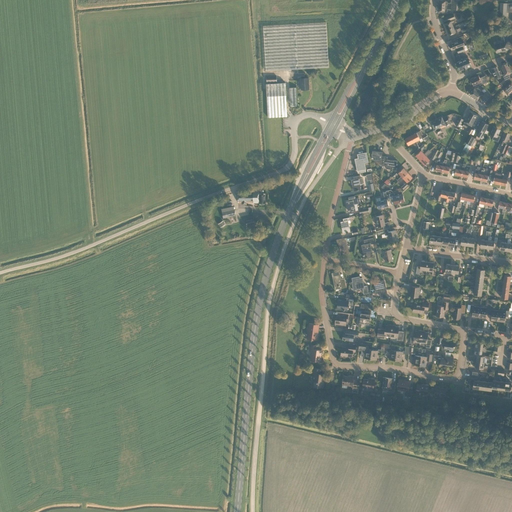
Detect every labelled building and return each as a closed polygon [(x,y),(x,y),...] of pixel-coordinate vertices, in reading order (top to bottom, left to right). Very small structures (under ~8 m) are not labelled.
[(462,0),(451,0),(451,2),(447,2),(447,1),(446,1),(439,0),(438,11),(447,11),(447,9),(462,10),(462,0)] [(507,3),(500,2),(500,15),(506,15),(506,12),(511,11),(511,2),(511,3),(511,4),(507,4),(507,3)] [(445,28),(453,25),(451,21),(456,19),(454,14),(443,18),(444,23),(443,23),(445,28)] [(329,67),(326,22),(263,26),(266,70),(329,67)] [(455,30),(453,25),(445,28),(448,35),(460,30),(459,28),(455,30)] [(457,49),(463,46),(463,45),(465,45),(462,39),(465,38),(464,35),(457,38),(458,41),(450,44),(452,50),(456,48),(457,49)] [(503,37),(505,42),(495,44),(497,52),(504,51),(510,50),(508,45),(511,44),(510,35),(503,37)] [(405,83),(408,90),(444,73),(439,63),(430,67),(424,54),(413,59),(412,56),(404,60),(409,70),(411,69),(414,76),(412,76),(414,79),(405,83)] [(471,65),(468,57),(463,59),(462,58),(461,59),(461,60),(457,62),(460,70),(471,65)] [(506,63),(505,62),(503,63),(502,64),(502,65),(502,66),(501,67),(504,74),(502,74),(505,80),(510,78),(508,73),(511,72),(509,66),(508,66),(507,63),(506,63)] [(491,68),(495,77),(500,75),(497,66),(491,68)] [(304,77),(304,73),(298,73),(298,78),(300,78),(301,89),(309,89),(309,77),(304,77)] [(480,77),(479,74),(470,78),(473,85),(481,81),(482,83),(488,81),(485,75),(480,77)] [(287,116),(286,82),(266,83),(268,117),(287,116)] [(511,82),(503,89),(508,95),(510,93),(511,92),(511,94),(511,99),(511,82)] [(483,88),(478,85),(476,87),(475,87),(470,94),(477,99),(482,92),(481,91),(483,88)] [(477,115),(470,111),(464,122),(465,122),(463,125),(466,127),(468,124),(471,125),(477,115)] [(442,117),(438,118),(439,120),(438,120),(440,125),(440,124),(441,127),(445,125),(446,126),(451,124),(448,117),(443,120),(442,117)] [(464,119),(459,117),(455,124),(460,126),(464,119)] [(441,127),(440,124),(440,125),(438,120),(439,120),(438,118),(431,122),(435,130),(436,130),(438,135),(444,133),(441,127)] [(477,135),(483,138),(484,139),(488,131),(486,129),(489,124),(481,120),(477,128),(480,130),(477,135)] [(500,129),(493,126),(490,133),(494,135),(492,139),(498,141),(500,136),(498,135),(500,129)] [(411,135),(417,147),(419,146),(416,140),(422,137),(421,135),(422,134),(420,130),(411,135)] [(502,148),(500,151),(505,153),(508,145),(506,144),(510,133),(505,131),(498,147),(502,148)] [(415,148),(417,147),(411,135),(405,138),(408,144),(412,142),(415,148)] [(476,138),(471,135),(462,151),(470,155),(474,147),(472,145),(476,138)] [(416,155),(420,159),(430,150),(429,149),(424,153),(421,150),(416,155)] [(383,165),(384,156),(382,155),(382,152),(372,150),(371,157),(375,157),(375,160),(381,161),(380,164),(383,165)] [(430,150),(420,159),(425,164),(430,159),(427,156),(431,151),(430,150)] [(367,159),(366,153),(360,155),(360,158),(355,159),(358,172),(366,171),(364,160),(367,159)] [(384,156),(383,165),(386,165),(386,168),(392,169),(393,166),(396,167),(397,160),(387,159),(388,156),(384,156)] [(444,161),(445,159),(444,159),(444,161),(443,161),(443,163),(439,162),(440,160),(438,160),(435,169),(442,171),(443,165),(444,161)] [(398,181),(408,172),(403,167),(398,172),(401,175),(397,180),(398,181)] [(408,172),(398,181),(399,182),(404,178),(407,182),(412,177),(408,172)] [(501,174),(497,173),(495,172),(493,182),(499,184),(501,178),(500,178),(501,174)] [(361,178),(360,175),(354,176),(354,179),(351,179),(353,191),(361,189),(360,184),(363,183),(362,177),(361,178)] [(391,189),(388,190),(390,199),(393,198),(394,204),(404,201),(403,193),(395,195),(394,192),(393,192),(393,191),(391,189)] [(444,200),(446,201),(448,191),(442,189),(441,192),(438,192),(436,200),(440,200),(441,197),(441,196),(444,196),(445,196),(444,198),(444,200)] [(260,193),(260,190),(238,190),(238,202),(242,202),(242,204),(246,204),(246,202),(258,202),(258,203),(265,203),(265,193),(260,193)] [(390,199),(388,190),(383,191),(385,199),(381,200),(380,197),(376,198),(379,208),(389,206),(388,201),(390,200),(390,199)] [(446,201),(448,201),(449,197),(454,198),(455,192),(448,191),(446,201)] [(358,198),(357,195),(348,197),(349,199),(346,200),(346,203),(347,203),(349,211),(352,210),(352,211),(356,210),(354,199),(358,198)] [(236,215),(235,209),(234,209),(234,207),(230,208),(230,210),(225,211),(226,217),(236,215)] [(385,222),(383,214),(375,216),(378,226),(383,225),(384,228),(390,227),(389,221),(385,222)] [(350,220),(349,217),(343,218),(344,221),(341,221),(341,224),(342,224),(343,232),(346,231),(347,232),(351,231),(348,220),(350,220)] [(391,231),(390,228),(384,229),(385,235),(388,234),(388,235),(390,241),(398,239),(397,234),(396,229),(392,230),(391,230),(391,231)] [(375,243),(374,237),(364,239),(365,244),(362,244),(365,258),(373,256),(370,244),(375,243)] [(345,241),(344,238),(337,239),(338,242),(339,242),(341,254),(349,252),(346,241),(345,241)] [(393,249),(393,245),(383,248),(386,262),(393,260),(390,249),(393,249)] [(420,269),(426,269),(428,261),(421,260),(421,266),(417,266),(416,273),(420,273),(420,269)] [(428,261),(426,269),(433,270),(432,275),(435,275),(436,268),(433,268),(434,262),(428,261)] [(477,270),(476,274),(484,275),(485,269),(477,268),(478,267),(473,267),(472,269),(477,270)] [(341,279),(339,271),(332,273),(336,288),(346,286),(344,278),(341,279)] [(476,280),(483,281),(484,275),(476,274),(472,273),(472,275),(476,276),(476,280)] [(368,286),(367,287),(367,285),(364,286),(362,277),(360,278),(359,276),(352,277),(353,281),(352,281),(354,289),(363,287),(364,293),(368,293),(368,291),(369,290),(368,286)] [(482,288),(483,281),(476,280),(471,279),(471,282),(475,282),(475,286),(475,287),(482,288)] [(388,296),(384,280),(374,282),(376,292),(380,291),(382,297),(388,296)] [(419,287),(411,286),(410,291),(411,291),(410,296),(418,297),(419,287)] [(475,287),(475,286),(470,286),(470,288),(475,288),(474,294),(481,295),(482,288),(475,287)] [(349,296),(349,298),(353,298),(353,302),(355,303),(355,297),(352,297),(352,294),(346,293),(346,296),(349,296)] [(353,298),(349,298),(347,297),(346,300),(338,299),(337,308),(348,310),(348,304),(353,304),(353,302),(353,298)] [(489,314),(490,304),(491,299),(487,299),(486,307),(480,306),(479,317),(486,318),(486,314),(489,314)] [(449,302),(444,301),(443,306),(437,305),(436,315),(444,316),(445,309),(448,309),(449,302)] [(429,303),(423,302),(422,304),(414,303),(413,311),(420,312),(420,313),(423,314),(424,308),(428,309),(429,303)] [(361,316),(370,317),(371,311),(363,310),(364,307),(370,308),(370,304),(361,303),(360,310),(361,310),(361,316)] [(466,305),(462,304),(461,307),(455,306),(454,312),(453,311),(452,314),(454,314),(453,318),(460,319),(461,312),(465,312),(466,305)] [(479,317),(480,306),(474,305),(471,304),(470,311),(473,312),(472,316),(479,317)] [(491,319),(498,321),(499,310),(493,309),(494,305),(490,304),(489,314),(492,314),(491,319)] [(505,311),(499,310),(498,321),(505,322),(505,317),(508,318),(510,307),(506,307),(505,311)] [(348,314),(343,313),(342,316),(336,315),(335,323),(346,325),(346,323),(347,323),(348,314)] [(370,317),(361,316),(360,323),(359,322),(358,326),(361,326),(362,323),(369,324),(370,317)] [(319,324),(309,323),(307,338),(317,339),(319,324)] [(391,336),(392,324),(386,324),(385,329),(378,328),(377,337),(384,338),(385,335),(391,336)] [(392,324),(391,336),(397,337),(397,339),(403,340),(404,331),(398,331),(399,325),(392,324)] [(349,329),(349,332),(344,332),(343,339),(353,340),(354,336),(354,335),(357,336),(358,330),(349,329)] [(420,342),(422,330),(415,329),(414,337),(411,337),(410,343),(413,343),(414,341),(420,342)] [(422,330),(420,342),(426,343),(426,347),(430,347),(430,345),(431,345),(432,341),(431,340),(431,339),(427,339),(428,331),(422,330)] [(436,348),(437,342),(442,343),(443,337),(436,336),(434,348),(436,348)] [(455,342),(445,341),(445,344),(442,344),(442,350),(446,351),(446,348),(454,349),(455,342)] [(363,343),(359,343),(359,349),(362,350),(361,354),(364,354),(364,358),(370,358),(372,349),(365,348),(366,347),(362,346),(363,343)] [(389,359),(395,360),(397,350),(391,349),(391,347),(389,347),(389,344),(385,343),(385,344),(384,352),(386,353),(386,351),(390,351),(389,359)] [(316,345),(310,344),(310,351),(312,351),(310,359),(320,361),(322,349),(316,349),(316,345)] [(356,345),(349,344),(349,348),(342,347),(341,355),(352,356),(353,351),(355,351),(356,345)] [(378,352),(384,352),(385,344),(384,344),(383,347),(381,347),(381,349),(378,349),(378,350),(372,349),(370,358),(377,359),(378,352)] [(403,351),(397,350),(395,360),(402,361),(403,353),(409,354),(409,346),(405,346),(405,350),(403,350),(403,351)] [(445,352),(438,351),(437,355),(441,356),(440,364),(452,365),(453,356),(446,355),(445,355),(445,352)] [(420,365),(421,355),(415,355),(415,353),(411,353),(411,356),(414,356),(413,364),(420,365)] [(427,356),(421,355),(420,365),(426,366),(427,360),(432,361),(432,354),(427,353),(427,356)] [(484,362),(476,360),(475,367),(481,368),(480,371),(487,372),(488,366),(485,366),(483,366),(484,362)] [(321,369),(313,368),(312,373),(314,374),(312,385),(323,387),(325,374),(321,373),(321,369)] [(480,380),(477,380),(477,372),(472,371),(472,374),(471,374),(470,378),(474,378),(473,387),(479,388),(480,380)] [(354,376),(348,375),(348,376),(344,375),(342,387),(347,387),(347,384),(352,385),(351,387),(353,387),(352,393),(357,394),(359,380),(353,379),(354,376)] [(393,378),(384,377),(382,390),(389,390),(388,394),(394,394),(395,385),(392,384),(393,378)] [(375,378),(368,378),(368,379),(364,378),(363,387),(373,388),(375,378)] [(403,379),(399,379),(398,389),(406,390),(405,396),(412,397),(413,388),(409,387),(410,381),(403,380),(403,379)] [(428,385),(417,383),(416,393),(427,395),(428,385)] [(442,386),(436,385),(435,389),(431,388),(430,396),(435,396),(435,395),(441,396),(441,397),(444,397),(446,388),(442,387),(442,386)]
